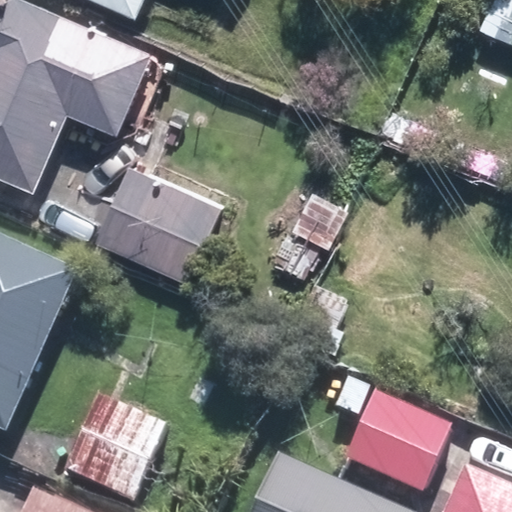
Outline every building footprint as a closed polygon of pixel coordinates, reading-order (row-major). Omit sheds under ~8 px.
[(170,47),(57,0),(0,0),(0,162),(52,185),(85,108),(135,129),(170,47)] [(131,0),(155,11),(160,0),(131,0)] [(233,204),(142,162),(106,238),(197,280),(233,204)] [(98,271),(0,227),(0,425),(24,436),(98,271)] [(465,423),(389,392),(361,459),(436,490),(465,423)] [(180,424),(122,396),(85,474),(143,501),(180,424)] [(427,511),(297,455),(271,511),(427,511)] [(511,511),(511,479),(483,467),(463,511),(511,511)] [(95,511),(43,489),(33,511),(95,511)]
